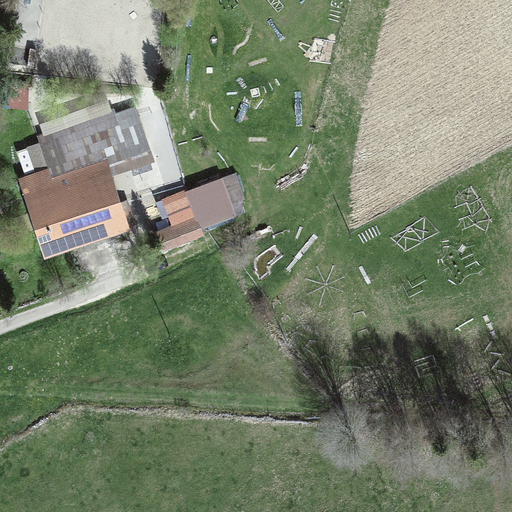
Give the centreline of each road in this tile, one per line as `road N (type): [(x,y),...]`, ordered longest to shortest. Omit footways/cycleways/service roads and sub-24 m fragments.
road 1 (track): [(0,390),(511,408)]
road 2 (residential): [(131,280),(0,332)]
